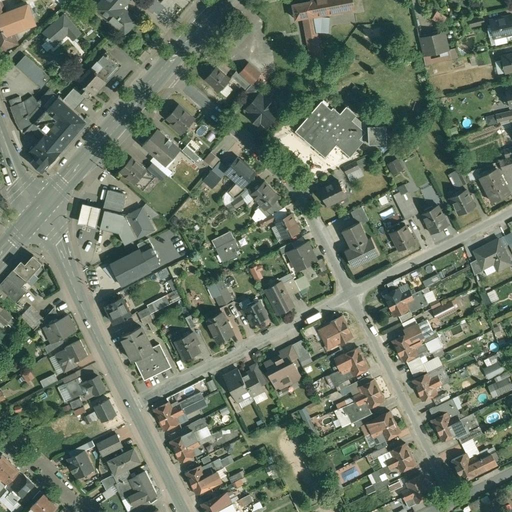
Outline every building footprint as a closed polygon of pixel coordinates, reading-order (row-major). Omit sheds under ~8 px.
[(104,0),(97,9),(119,29),(121,26),(128,32),(138,20),(128,11),(129,10),(128,4),(127,3),(130,0),(104,0)] [(353,0),(310,0),(311,1),(293,4),(296,19),(303,17),(303,18),(323,15),(355,9),(353,0)] [(28,4),(3,14),(7,25),(10,24),(13,32),(35,23),(28,4)] [(433,10),(429,19),(441,24),(445,15),(433,10)] [(66,13),(43,32),(47,37),(49,39),(52,37),(58,44),(59,44),(58,43),(69,34),(74,40),(82,33),(66,13)] [(323,15),(303,18),(309,51),(321,49),(318,32),(321,32),(329,33),(330,17),(323,17),(323,15)] [(511,17),(511,16),(491,20),(492,27),(493,32),(494,37),(511,32),(511,17)] [(7,26),(0,29),(0,49),(17,43),(13,32),(10,24),(7,25),(7,26)] [(443,32),(420,37),(424,56),(448,51),(443,32)] [(468,40),(456,43),(460,57),(471,54),(468,40)] [(487,51),(476,53),(479,65),(490,63),(487,51)] [(37,89),(48,78),(22,52),(11,63),(37,89)] [(106,53),(81,81),(86,85),(84,88),(84,87),(81,91),(80,91),(85,96),(87,97),(88,98),(89,98),(90,97),(91,96),(91,95),(91,94),(91,93),(93,91),(95,92),(101,85),(100,84),(102,81),(104,83),(120,65),(106,53)] [(511,53),(502,56),(505,72),(511,70),(511,53)] [(261,73),(249,63),(240,74),(240,73),(252,84),(251,84),(252,84),(255,80),(261,73)] [(230,79),(216,67),(206,79),(219,91),(230,79)] [(240,74),(237,71),(232,76),(240,83),(244,78),(240,74)] [(251,84),(244,78),(240,83),(247,89),(251,84)] [(261,86),(255,80),(252,84),(251,84),(247,89),(244,92),(250,98),(261,86)] [(76,86),(68,95),(78,104),(85,96),(80,91),(81,91),(76,86)] [(50,89),(39,101),(33,95),(25,101),(11,106),(18,123),(24,133),(37,145),(31,151),(37,157),(33,162),(38,167),(39,168),(40,169),(41,170),(43,170),(44,170),(45,169),(46,169),(47,168),(48,167),(87,120),(59,96),(50,89)] [(266,99),(260,94),(252,104),(257,109),(250,116),(259,124),(261,121),(267,126),(280,111),(274,106),(275,105),(267,98),(266,99)] [(322,101),(296,131),(300,135),(316,148),(320,152),(326,157),(337,144),(346,153),(350,156),(351,157),(364,141),(363,140),(360,138),(366,132),(353,120),(356,116),(357,115),(347,106),(341,113),(334,107),(332,109),(322,101)] [(195,119),(179,105),(167,118),(172,122),(170,124),(181,134),(195,119)] [(511,110),(496,114),(498,121),(510,119),(511,118),(511,110)] [(366,132),(360,138),(363,140),(369,140),(368,127),(356,116),(353,120),(366,132)] [(386,124),(368,125),(368,127),(369,140),(369,144),(387,142),(386,124)] [(181,148),(160,130),(155,136),(153,134),(145,143),(152,149),(150,151),(151,152),(151,151),(154,153),(153,154),(164,164),(170,157),(172,159),(181,148)] [(200,157),(187,145),(182,150),(196,162),(200,157)] [(217,156),(209,164),(214,168),(221,160),(217,156)] [(248,166),(238,157),(226,171),(238,181),(244,186),(256,173),(248,166)] [(396,157),(385,162),(390,174),(401,169),(396,157)] [(511,157),(500,161),(502,171),(511,168),(511,157)] [(147,171),(132,158),(121,171),(135,183),(136,183),(143,190),(154,178),(146,171),(147,171)] [(365,158),(344,167),(347,173),(368,164),(365,158)] [(162,170),(154,163),(148,169),(157,176),(162,170)] [(471,181),(464,167),(456,171),(463,185),(471,181)] [(497,168),(480,177),(493,201),(510,193),(497,168)] [(453,187),(461,183),(455,169),(447,172),(453,187)] [(167,174),(162,170),(157,176),(162,180),(167,174)] [(212,170),(204,180),(213,187),(221,178),(212,170)] [(339,180),(320,189),(327,204),(346,195),(339,180)] [(279,197),(264,182),(252,194),(266,209),(276,200),(279,197)] [(467,189),(451,197),(455,205),(456,204),(460,214),(475,206),(467,189)] [(127,195),(110,190),(106,209),(122,214),(127,195)] [(405,200),(402,195),(395,199),(406,219),(413,216),(405,200)] [(418,213),(411,197),(405,200),(413,216),(418,213)] [(235,200),(226,206),(230,212),(239,206),(235,200)] [(276,200),(266,209),(271,214),(284,208),(276,200)] [(102,207),(84,202),(79,223),(96,227),(102,207)] [(158,213),(148,204),(143,207),(143,208),(144,208),(148,217),(158,213)] [(438,205),(422,213),(432,233),(448,224),(445,219),(446,218),(442,211),(441,212),(438,205)] [(362,206),(351,212),(357,223),(360,221),(361,224),(362,223),(369,220),(362,206)] [(122,214),(106,209),(101,227),(121,233),(126,244),(154,229),(148,217),(144,208),(143,208),(128,216),(127,214),(126,215),(122,214)] [(292,213),(276,221),(285,238),(300,231),(292,213)] [(274,214),(260,220),(263,225),(276,219),(274,214)] [(360,221),(357,223),(342,230),(351,247),(345,249),(353,267),(380,253),(372,236),(369,237),(362,223),(361,224),(360,221)] [(406,224),(401,227),(399,222),(391,227),(393,231),(391,232),(400,249),(414,242),(406,224)] [(222,236),(213,241),(216,247),(225,243),(222,236)] [(149,238),(138,244),(140,249),(152,243),(149,238)] [(225,243),(216,247),(224,264),(239,256),(232,240),(235,238),(225,243)] [(499,238),(475,251),(478,258),(483,268),(484,268),(494,262),(498,270),(511,263),(499,238)] [(292,241),(280,248),(283,254),(288,251),(295,247),(292,241)] [(295,247),(288,251),(293,260),(295,259),(300,269),(318,260),(317,260),(312,251),(313,250),(308,241),(295,247)] [(140,249),(103,268),(111,273),(116,270),(117,273),(122,284),(160,264),(159,261),(160,260),(152,243),(140,249)] [(25,264),(22,260),(8,276),(21,288),(22,287),(34,273),(39,278),(46,270),(43,263),(34,255),(25,264)] [(478,258),(471,262),(475,274),(485,270),(484,268),(483,268),(478,258)] [(300,290),(292,273),(283,278),(285,282),(292,294),(300,290)] [(435,274),(421,279),(423,286),(437,281),(435,274)] [(21,288),(8,276),(0,284),(0,287),(17,302),(27,291),(22,287),(21,288)] [(222,294),(216,281),(210,283),(216,296),(216,297),(221,307),(227,304),(222,294)] [(285,282),(268,291),(278,311),(292,304),(288,296),(292,294),(285,282)] [(399,288),(384,295),(389,305),(404,298),(402,294),(399,288)] [(488,298),(482,301),(484,305),(498,299),(493,288),(485,292),(488,298)] [(404,298),(389,305),(394,316),(414,306),(415,309),(428,302),(422,289),(404,298)] [(410,290),(402,294),(404,298),(412,294),(410,290)] [(233,301),(228,291),(222,294),(227,304),(233,301)] [(123,297),(106,305),(115,323),(131,315),(123,297)] [(259,300),(242,309),(245,315),(248,313),(254,324),(268,317),(259,300)] [(451,301),(435,309),(439,318),(455,310),(451,301)] [(32,305),(21,315),(33,327),(43,316),(32,305)] [(60,317),(55,306),(43,321),(45,325),(60,317)] [(149,307),(138,313),(141,319),(151,314),(152,313),(149,307)] [(12,316),(4,309),(0,313),(0,315),(5,320),(2,322),(5,324),(12,316)] [(223,312),(207,320),(219,342),(235,334),(223,312)] [(411,312),(400,317),(402,323),(413,317),(411,312)] [(60,317),(45,325),(53,342),(77,330),(69,314),(60,317)] [(151,314),(141,319),(145,325),(149,323),(155,320),(151,314)] [(198,326),(192,314),(185,317),(191,329),(198,326)] [(343,316),(320,327),(326,337),(348,326),(343,316)] [(159,329),(155,320),(149,323),(153,332),(159,329)] [(419,322),(423,330),(428,327),(424,320),(419,322)] [(418,324),(406,330),(408,333),(393,340),(398,351),(421,339),(419,336),(423,334),(418,324)] [(141,326),(121,336),(133,360),(137,359),(137,358),(153,350),(152,348),(152,347),(141,326)] [(348,326),(326,337),(331,347),(353,336),(348,326)] [(194,331),(176,340),(185,359),(201,351),(197,344),(200,343),(194,331)] [(398,351),(403,361),(418,354),(429,348),(426,342),(436,337),(434,333),(437,332),(436,331),(421,339),(398,351)] [(305,338),(293,344),(297,351),(308,346),(305,338)] [(81,340),(66,347),(67,349),(57,353),(65,370),(76,364),(75,361),(88,355),(81,340)] [(152,347),(152,348),(153,350),(137,358),(137,359),(147,378),(163,370),(163,369),(170,366),(159,344),(152,347)] [(281,355),(275,358),(279,365),(274,367),(272,364),(266,367),(269,371),(265,373),(269,380),(272,379),(279,392),(280,391),(281,392),(282,391),(282,390),(288,387),(286,384),(301,376),(296,366),(294,366),(291,360),(298,357),(292,345),(280,351),(281,355)] [(308,346),(297,351),(299,356),(311,350),(308,346)] [(359,347),(344,355),(347,360),(349,365),(364,358),(359,347)] [(485,366),(480,369),(482,373),(499,365),(494,354),(482,359),(485,366)] [(420,357),(408,362),(411,369),(423,363),(420,357)] [(341,369),(332,373),(338,384),(369,368),(364,358),(349,365),(341,369)] [(347,360),(339,364),(341,368),(341,369),(349,365),(347,360)] [(262,374),(257,363),(251,366),(253,370),(256,377),(260,376),(262,374)] [(423,363),(411,369),(415,376),(427,370),(423,363)] [(485,378),(502,370),(500,365),(482,374),(485,378)] [(20,374),(25,382),(33,377),(28,369),(20,374)] [(239,369),(225,376),(234,394),(238,401),(239,400),(251,394),(242,376),(239,369)] [(256,377),(253,370),(242,376),(251,394),(253,396),(264,390),(261,384),(264,383),(260,376),(256,377)] [(449,370),(439,375),(441,379),(451,374),(449,370)] [(75,372),(64,378),(66,383),(78,378),(75,372)] [(41,387),(55,380),(52,373),(38,380),(41,387)] [(428,373),(413,380),(418,390),(433,383),(431,379),(428,373)] [(354,396),(362,392),(359,386),(374,379),(371,374),(348,385),(353,396),(354,396)] [(66,383),(73,398),(85,392),(88,398),(106,390),(99,376),(82,384),(79,377),(78,378),(66,383)] [(505,377),(484,385),(489,397),(510,389),(505,377)] [(374,379),(359,386),(362,392),(364,397),(379,390),(374,379)] [(441,379),(433,383),(435,387),(443,384),(441,379)] [(433,383),(418,390),(423,400),(438,393),(435,387),(433,383)] [(359,405),(366,401),(369,407),(384,400),(379,390),(364,397),(356,401),(359,405)] [(201,392),(179,402),(180,404),(182,409),(204,398),(201,392)] [(362,392),(354,396),(356,401),(364,397),(362,392)] [(238,401),(234,394),(229,397),(238,413),(243,410),(239,400),(238,401)] [(353,396),(345,400),(347,405),(356,401),(354,396),(353,396)] [(81,398),(71,402),(73,409),(83,404),(81,398)] [(453,398),(430,409),(433,416),(444,410),(456,404),(453,398)] [(110,399),(95,406),(103,422),(117,415),(110,399)] [(347,405),(342,407),(345,414),(347,413),(351,423),(354,422),(372,413),(369,407),(366,401),(359,405),(356,401),(347,405)] [(170,402),(154,409),(159,420),(160,420),(175,412),(171,405),(170,402)] [(180,404),(176,406),(175,404),(171,405),(175,412),(182,409),(180,404)] [(456,404),(444,410),(445,413),(432,419),(437,430),(460,419),(458,413),(460,412),(456,404)] [(71,410),(73,415),(82,411),(80,406),(71,410)] [(460,419),(437,430),(443,441),(457,434),(459,437),(469,432),(469,431),(466,424),(464,425),(461,419),(480,410),(480,409),(460,419)] [(375,418),(367,422),(372,433),(395,421),(390,411),(375,418)] [(175,412),(160,420),(165,430),(180,422),(177,416),(175,412)] [(90,413),(84,416),(88,424),(94,421),(90,413)] [(372,413),(354,422),(357,428),(367,422),(375,418),(373,413),(372,413)] [(204,418),(188,426),(191,431),(191,432),(193,430),(207,424),(204,418)] [(395,421),(372,433),(377,443),(385,439),(385,440),(401,432),(395,421)] [(480,426),(469,431),(469,432),(459,437),(461,443),(483,432),(480,426)] [(193,430),(191,432),(191,431),(186,434),(185,434),(188,440),(196,436),(193,430)] [(224,435),(221,430),(214,434),(216,437),(217,439),(224,435)] [(185,433),(170,441),(175,452),(190,444),(188,440),(185,434),(186,434),(185,433)] [(118,434),(102,442),(104,446),(100,448),(103,455),(105,454),(109,462),(110,461),(110,460),(124,453),(121,447),(123,446),(118,434)] [(198,440),(200,444),(216,437),(214,434),(198,440)] [(196,436),(188,440),(190,444),(198,440),(196,436)] [(406,442),(391,450),(394,456),(386,460),(388,464),(396,460),(411,453),(406,442)] [(190,444),(175,452),(181,462),(195,454),(192,448),(190,444)] [(386,446),(371,453),(374,459),(379,456),(389,451),(388,451),(386,446)] [(124,453),(110,460),(110,461),(116,473),(114,474),(118,482),(131,473),(128,467),(141,461),(135,448),(124,453)] [(389,451),(379,456),(384,466),(388,464),(386,460),(394,456),(391,450),(388,451),(389,451)] [(467,452),(452,459),(457,470),(480,459),(482,457),(483,457),(489,454),(487,450),(478,454),(470,458),(467,452)] [(84,451),(69,458),(72,465),(71,465),(74,471),(75,470),(78,477),(93,469),(91,464),(92,463),(89,456),(87,457),(84,451)] [(411,453),(396,460),(398,464),(401,470),(416,463),(411,453)] [(489,454),(483,457),(487,467),(496,462),(491,453),(489,454)] [(20,470),(3,454),(0,456),(0,474),(9,483),(11,480),(19,471),(20,470)] [(231,463),(227,457),(221,460),(222,463),(224,467),(231,463)] [(480,459),(457,470),(462,480),(488,468),(487,467),(483,457),(482,457),(480,459)] [(396,460),(388,464),(390,468),(398,464),(396,460)] [(222,463),(212,468),(214,472),(217,470),(224,467),(222,463)] [(201,465),(186,473),(191,483),(214,472),(212,468),(204,472),(201,465)] [(214,472),(191,483),(196,494),(222,481),(217,470),(214,472)] [(19,471),(11,480),(15,483),(23,475),(19,471)] [(118,482),(116,484),(124,499),(138,492),(138,493),(153,485),(152,484),(145,472),(133,478),(131,473),(118,482)] [(240,472),(229,477),(232,482),(243,477),(240,472)] [(9,483),(0,474),(0,492),(5,487),(9,483)] [(15,483),(13,485),(15,487),(6,497),(14,505),(34,484),(24,474),(15,483)] [(114,474),(102,480),(107,490),(116,484),(118,482),(114,474)] [(422,475),(407,482),(410,488),(412,492),(427,485),(422,475)] [(388,476),(373,484),(376,490),(391,483),(388,476)] [(400,480),(389,486),(392,491),(403,485),(400,480)] [(427,485),(412,492),(414,496),(417,502),(432,495),(427,485)] [(40,490),(33,499),(36,502),(44,494),(40,490)] [(227,492),(202,505),(205,511),(212,511),(222,507),(228,505),(232,502),(227,492)] [(412,492),(404,496),(406,500),(414,496),(412,492)] [(56,506),(44,494),(36,502),(25,511),(52,511),(51,511),(56,506)] [(414,496),(406,500),(409,506),(417,502),(414,496)] [(243,498),(230,505),(232,508),(232,509),(245,503),(243,498)] [(481,498),(469,504),(473,511),(478,511),(486,508),(481,498)] [(149,499),(129,511),(138,511),(152,503),(149,499)] [(20,503),(12,511),(19,511),(24,507),(20,503)]
